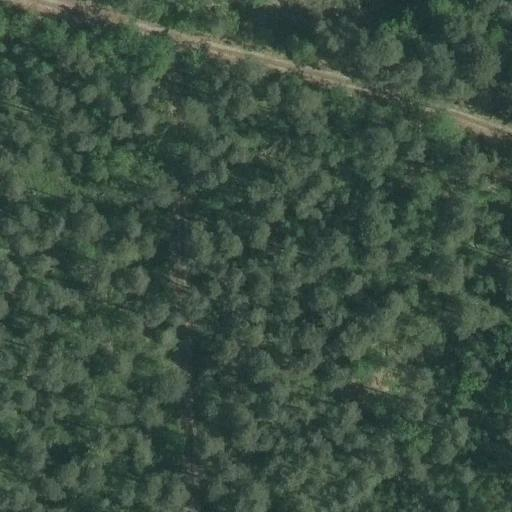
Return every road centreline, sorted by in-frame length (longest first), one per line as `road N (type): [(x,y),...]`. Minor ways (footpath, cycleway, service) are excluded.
road 1 (track): [(511,134),(32,0)]
road 2 (track): [(193,511),(174,38)]
